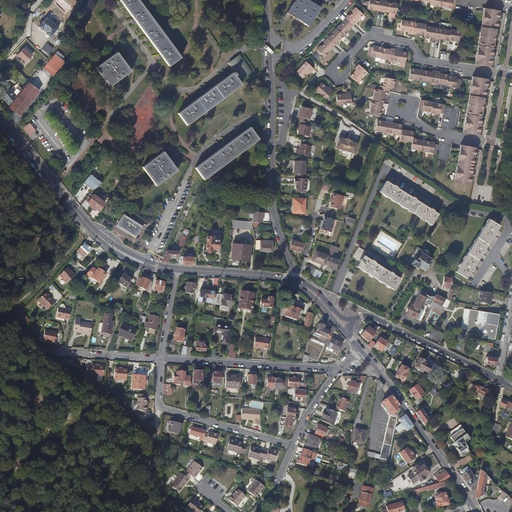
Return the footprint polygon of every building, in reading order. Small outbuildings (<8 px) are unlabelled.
[(119,0),(169,67),(181,58),(137,0),(119,0)] [(319,9),(305,0),(293,0),(282,18),(286,21),(289,16),(306,27),(319,9)] [(374,0),(369,0),(368,9),(373,10),(373,8),(391,12),(391,13),(396,14),(398,3),(393,2),(393,3),(388,2),(388,1),(380,0),(380,1),(375,0),(374,0)] [(411,0),(414,0),(414,1),(421,3),(421,2),(430,4),(429,6),(454,11),(456,2),(452,1),(451,0),(411,0)] [(364,16),(364,15),(356,7),(353,11),(353,12),(350,16),(349,15),(344,20),(345,21),(341,25),(340,25),(333,33),(334,33),(330,37),(329,37),(324,42),(325,43),(321,46),(317,49),(325,57),(329,53),(328,52),(340,39),(341,40),(348,32),(347,31),(360,18),(361,19),(364,16)] [(490,67),(500,11),(485,8),(484,12),(474,64),(490,67)] [(57,29),(46,18),(38,27),(41,31),(43,29),(46,33),(45,34),(49,37),(57,29)] [(361,19),(360,18),(347,31),(348,32),(361,19)] [(411,23),(402,21),(400,31),(425,36),(425,38),(450,42),(450,41),(459,42),(459,41),(463,41),(465,33),(452,30),(452,32),(443,30),(443,29),(436,27),(436,29),(427,27),(427,26),(419,24),(419,23),(411,22),(411,23)] [(63,40),(64,38),(61,35),(59,38),(58,38),(57,39),(57,40),(55,43),(58,46),(63,40)] [(329,53),(341,40),(340,39),(328,52),(329,53)] [(383,48),(374,46),(374,48),(371,47),(369,56),(385,58),(385,59),(406,63),(408,53),(383,48)] [(116,53),(95,69),(106,83),(109,88),(123,78),(130,72),(116,53)] [(63,61),(55,54),(44,68),(52,75),(63,61)] [(252,72),(240,55),(228,64),(240,81),(252,72)] [(314,68),(306,61),(301,67),(296,72),(303,78),(309,72),(310,72),(314,68)] [(363,79),(369,72),(361,64),(357,69),(358,70),(352,76),(354,78),(360,83),(364,79),(363,79)] [(448,75),(449,75),(412,68),(410,78),(431,82),(431,83),(438,84),(447,85),(447,86),(459,88),(461,79),(457,79),(457,77),(448,75)] [(236,76),(234,74),(233,75),(233,74),(193,103),(178,114),(186,125),(241,86),(235,77),(236,76)] [(488,79),(473,76),(472,79),(463,132),(478,135),(488,79)] [(395,80),(385,79),(383,88),(380,87),(379,91),(375,90),(373,102),(372,102),(370,115),(380,117),(383,104),(386,92),(388,92),(389,89),(394,89),(395,80)] [(19,116),(38,91),(29,84),(9,108),(19,116)] [(328,89),(327,89),(321,84),(314,91),(318,95),(319,95),(325,100),(326,100),(332,93),(328,89)] [(10,92),(9,92),(7,89),(4,91),(2,92),(0,94),(0,95),(2,99),(3,98),(9,105),(15,98),(10,92)] [(351,103),(352,93),(345,93),(345,94),(337,94),(336,104),(342,104),(342,103),(351,103)] [(433,102),(433,101),(421,99),(419,108),(423,109),(423,110),(431,112),(431,113),(440,114),(440,112),(444,113),(445,104),(433,102)] [(299,121),(306,122),(306,118),(309,119),(311,109),(301,107),(300,111),(299,111),(297,120),(299,121)] [(100,114),(97,109),(91,112),(95,117),(100,114)] [(402,130),(403,125),(378,120),(376,130),(385,132),(385,133),(393,134),(393,133),(401,135),(400,141),(404,142),(404,141),(413,142),(411,149),(436,154),(438,144),(434,144),(434,143),(414,139),(415,132),(402,130)] [(307,126),(307,122),(306,122),(299,121),(298,129),(299,129),(298,134),(308,136),(309,129),(310,129),(310,128),(310,126),(307,126)] [(30,139),(38,133),(31,123),(22,128),(30,139)] [(204,180),(258,140),(250,128),(217,153),(196,168),(204,180)] [(198,134),(201,141),(214,136),(211,128),(198,134)] [(345,139),(344,140),(338,138),(335,148),(354,154),(357,144),(351,142),(351,141),(345,139)] [(308,156),(310,146),(301,144),(299,153),(308,156)] [(476,147),(461,145),(460,148),(453,182),(469,185),(476,147)] [(176,171),(163,152),(142,167),(156,186),(176,171)] [(379,162),(382,156),(373,153),(370,159),(379,162)] [(305,162),(294,161),(293,176),(304,176),(305,162)] [(83,183),(93,192),(101,185),(91,175),(83,183)] [(303,179),(292,179),(292,184),(294,184),(294,192),(303,193),(303,179)] [(328,191),(331,182),(321,179),(319,188),(328,191)] [(392,186),(385,182),(379,192),(430,225),(437,214),(432,211),(433,210),(429,209),(414,200),(414,199),(411,197),(411,198),(395,188),(396,187),(393,185),(392,186)] [(339,210),(343,197),(333,193),(332,198),(330,203),(329,207),(339,210)] [(90,207),(92,209),(99,200),(98,199),(93,196),(88,204),(91,206),(90,207)] [(302,200),(291,199),(291,206),(291,212),(302,213),(302,200)] [(99,200),(92,209),(95,211),(96,209),(99,211),(104,204),(99,200)] [(261,223),(262,213),(252,212),(252,222),(261,223)] [(115,226),(134,238),(141,228),(142,227),(138,224),(130,219),(123,214),(115,226)] [(334,220),(324,217),(320,230),(330,233),(334,220)] [(252,229),(250,222),(230,220),(229,227),(252,229)] [(496,231),(499,226),(488,220),(455,272),(465,279),(470,271),(471,271),(472,271),(473,268),(483,252),(483,253),(485,250),(484,249),(494,234),(495,235),(497,232),(496,231)] [(212,235),(207,235),(207,237),(206,237),(205,251),(212,252),(212,249),(218,249),(219,241),(218,241),(219,238),(212,237),(212,235)] [(186,238),(182,236),(178,246),(183,248),(186,238)] [(272,252),(272,242),(259,241),(259,252),(272,252)] [(300,253),(301,250),(302,244),(291,241),(290,249),(300,253)] [(87,247),(83,244),(76,252),(82,258),(89,252),(85,248),(87,247)] [(249,261),(250,247),(232,245),(231,259),(249,261)] [(364,256),(366,252),(359,248),(353,258),(360,262),(357,267),(393,290),(400,279),(393,274),(390,272),(389,272),(374,263),(375,262),(372,260),(371,261),(364,256)] [(415,257),(417,258),(420,253),(415,250),(411,255),(415,257)] [(169,257),(177,257),(177,252),(166,251),(161,263),(166,263),(167,259),(169,257)] [(328,256),(315,251),(311,261),(324,266),(324,265),(327,256),(328,256)] [(428,255),(422,251),(420,253),(417,258),(415,257),(410,264),(417,268),(418,266),(423,270),(424,269),(430,259),(427,257),(428,255)] [(191,265),(193,258),(191,258),(182,257),(181,264),(191,265)] [(335,269),(338,261),(331,258),(328,266),(327,267),(333,269),(333,268),(335,269)] [(312,276),(315,270),(307,266),(304,272),(312,276)] [(71,273),(66,268),(58,276),(66,284),(73,276),(70,273),(71,273)] [(97,270),(96,272),(91,268),(87,273),(85,275),(90,279),(90,278),(99,284),(105,275),(97,270)] [(319,279),(322,274),(315,270),(312,276),(319,279)] [(130,280),(122,275),(117,283),(125,288),(129,290),(131,287),(128,284),(130,280)] [(140,279),(137,277),(134,285),(137,286),(136,287),(143,289),(142,291),(147,293),(151,283),(140,278),(140,279)] [(450,278),(443,277),(441,287),(448,288),(450,278)] [(161,292),(163,283),(155,281),(152,290),(161,292)] [(194,285),(186,284),(184,293),(192,294),(195,294),(197,286),(193,286),(194,285)] [(204,303),(206,292),(199,291),(197,302),(204,303)] [(418,295),(413,306),(419,309),(423,302),(424,300),(425,301),(424,303),(430,305),(431,302),(441,306),(442,305),(432,300),(434,297),(432,296),(432,297),(430,296),(431,295),(420,291),(419,293),(418,293),(417,294),(418,295)] [(490,292),(479,291),(477,301),(488,303),(490,292)] [(214,293),(206,292),(204,303),(212,304),(214,293)] [(253,294),(240,292),(238,308),(251,310),(253,294)] [(48,297),(44,293),(37,301),(44,308),(44,307),(47,309),(53,303),(51,300),(52,299),(48,296),(48,297)] [(230,297),(216,294),(214,305),(218,306),(217,309),(228,311),(230,297)] [(434,297),(432,300),(442,305),(444,299),(435,294),(434,297)] [(272,298),(267,298),(266,301),(260,300),(259,307),(260,307),(267,308),(271,309),(272,298)] [(64,308),(63,306),(61,305),(59,307),(58,308),(56,318),(68,321),(70,311),(64,310),(64,308)] [(413,306),(410,305),(406,314),(409,316),(409,317),(413,318),(418,320),(422,311),(419,309),(413,306)] [(292,308),(287,306),(287,308),(284,308),(283,309),(283,311),(286,312),(284,317),(296,321),(298,316),(300,317),(302,311),(295,309),(295,310),(292,309),(292,308)] [(485,337),(495,338),(498,312),(478,309),(475,332),(485,334),(485,337)] [(110,322),(111,315),(104,314),(103,324),(101,324),(99,325),(98,331),(99,333),(110,335),(112,322),(110,322)] [(309,329),(312,315),(307,314),(303,328),(309,329)] [(149,315),(148,323),(144,322),(144,323),(143,327),(143,328),(149,329),(148,333),(154,334),(157,317),(149,315)] [(79,322),(79,321),(75,320),(73,331),(77,332),(77,333),(89,335),(91,324),(79,322)] [(130,341),(135,329),(121,324),(117,335),(130,341)] [(325,338),(328,333),(322,330),(323,327),(318,324),(314,333),(319,336),(325,338)] [(226,344),(228,327),(214,325),(213,333),(220,334),(219,343),(226,344)] [(367,342),(374,334),(367,328),(360,336),(367,342)] [(56,332),(44,329),(42,339),(53,341),(56,332)] [(266,350),(268,340),(254,338),(253,349),(257,350),(257,349),(266,350)] [(378,338),(374,344),(372,347),(380,352),(386,343),(378,338)] [(337,352),(341,344),(330,339),(329,340),(325,350),(329,351),(330,349),(337,352)] [(203,347),(203,342),(197,342),(197,346),(195,346),(195,351),(204,352),(204,347),(203,347)] [(492,357),(488,356),(486,363),(495,365),(497,358),(492,357)] [(395,361),(391,359),(387,366),(391,368),(395,361)] [(423,364),(424,363),(419,360),(414,367),(419,369),(418,371),(421,373),(423,370),(428,374),(431,368),(423,364)] [(103,376),(104,366),(91,364),(90,366),(86,366),(86,373),(90,373),(90,375),(103,376)] [(407,370),(400,366),(395,377),(403,382),(407,374),(405,373),(407,370)] [(126,369),(114,369),(113,379),(125,380),(126,369)] [(184,376),(184,372),(179,372),(179,373),(176,373),(176,376),(174,376),(173,380),(176,380),(175,385),(179,385),(180,382),(183,382),(183,386),(189,386),(190,377),(184,376)] [(201,381),(202,372),(193,372),(192,389),(197,389),(198,381),(201,381)] [(217,373),(212,373),(211,386),(220,387),(221,374),(217,374),(217,373)] [(144,377),(132,376),(131,389),(143,389),(144,377)] [(230,378),(230,376),(225,376),(224,388),(238,389),(239,377),(234,377),(234,379),(230,378)] [(255,377),(248,376),(247,385),(255,386),(255,377)] [(297,390),(298,379),(287,379),(287,387),(290,387),(290,389),(297,390)] [(355,383),(350,382),(347,392),(356,395),(358,385),(355,384),(355,383)] [(170,385),(163,385),(163,393),(171,394),(171,389),(170,389),(170,385)] [(423,395),(416,385),(408,391),(416,401),(414,402),(417,406),(422,400),(420,398),(423,395)] [(485,399),(488,392),(475,386),(472,391),(475,393),(479,395),(479,396),(485,399)] [(305,391),(294,390),(294,401),(304,402),(305,391)] [(145,399),(145,395),(138,394),(136,410),(138,411),(146,412),(147,403),(147,399),(145,399)] [(381,404),(380,405),(389,416),(400,408),(390,396),(381,404)] [(347,401),(338,398),(334,409),(344,412),(347,401)] [(501,401),(499,406),(505,409),(509,411),(511,406),(501,401)] [(223,418),(233,419),(234,402),(224,402),(223,418)] [(400,408),(389,416),(379,459),(387,461),(392,439),(393,433),(395,424),(397,417),(400,408)] [(246,415),(246,420),(246,419),(248,420),(252,421),(252,425),(257,425),(258,421),(259,411),(241,409),(240,414),(246,415)] [(287,409),(285,418),(293,419),(295,410),(293,410),(287,409)] [(336,414),(327,410),(325,414),(323,413),(322,418),(321,421),(332,426),(335,419),(334,419),(336,414)] [(421,410),(416,414),(424,425),(427,420),(425,417),(421,411),(421,410)] [(406,431),(413,427),(405,415),(398,419),(398,420),(401,424),(395,428),(398,432),(404,428),(406,431)] [(294,419),(293,419),(285,418),(284,427),(291,428),(292,422),(293,422),(294,419)] [(178,434),(181,424),(171,421),(168,432),(178,434)] [(498,426),(492,424),(490,432),(496,434),(498,426)] [(317,427),(313,436),(320,439),(322,440),(326,429),(318,425),(317,427)] [(198,437),(198,440),(201,441),(204,433),(204,431),(190,427),(188,434),(198,437)] [(365,431),(355,429),(353,442),(362,444),(365,431)] [(204,433),(201,441),(214,445),(217,435),(209,433),(209,432),(208,432),(207,432),(207,434),(204,433)] [(317,447),(320,439),(313,436),(308,435),(306,442),(315,446),(315,447),(317,447)] [(460,440),(460,439),(459,439),(459,440),(454,443),(453,443),(452,444),(453,444),(456,448),(455,449),(455,448),(454,449),(454,450),(455,450),(458,454),(457,455),(458,455),(459,455),(459,456),(460,455),(459,455),(463,453),(465,455),(469,453),(467,450),(467,449),(467,448),(466,449),(463,444),(463,443),(462,443),(460,440)] [(243,445),(243,443),(229,440),(226,450),(243,455),(246,446),(243,445)] [(315,446),(306,442),(304,442),(302,449),(310,452),(312,447),(313,447),(313,446),(315,447),(315,446)] [(258,460),(259,458),(262,459),(265,451),(251,447),(248,458),(258,460)] [(299,456),(307,458),(307,459),(308,459),(310,460),(311,455),(309,454),(310,452),(302,449),(299,456)] [(265,451),(262,459),(276,463),(278,452),(269,450),(268,452),(265,451)] [(308,459),(307,459),(299,457),(297,464),(306,467),(308,459)] [(185,473),(191,477),(193,479),(202,468),(194,462),(185,473)] [(427,474),(421,467),(417,469),(416,467),(411,471),(419,483),(424,479),(423,477),(427,475),(427,474)] [(468,471),(465,473),(463,470),(460,473),(461,475),(460,476),(471,492),(474,491),(477,476),(473,479),(468,471)] [(170,485),(179,492),(191,477),(185,473),(183,471),(181,474),(180,473),(170,485)] [(485,476),(480,471),(475,498),(476,500),(483,495),(483,493),(482,493),(485,476)] [(439,483),(444,482),(450,480),(445,472),(436,478),(439,483)] [(264,487),(256,480),(247,491),(255,497),(264,487)] [(446,487),(444,482),(439,483),(434,485),(428,486),(420,489),(411,491),(413,498),(419,496),(418,493),(434,488),(435,490),(446,487)] [(390,488),(382,490),(385,497),(392,496),(390,488)] [(245,496),(237,489),(228,500),(237,506),(245,496)] [(501,511),(502,511),(511,501),(498,489),(493,496),(505,507),(501,511)] [(369,503),(371,495),(361,493),(359,501),(369,503)] [(440,495),(440,493),(435,495),(435,497),(434,497),(435,502),(432,503),(433,508),(437,507),(447,504),(444,494),(440,495)] [(197,502),(192,499),(185,507),(191,511),(199,511),(203,507),(197,502)] [(501,511),(511,511),(511,501),(502,511),(501,511)]
